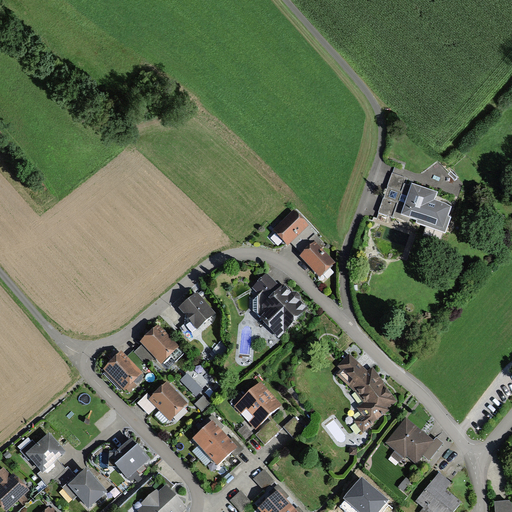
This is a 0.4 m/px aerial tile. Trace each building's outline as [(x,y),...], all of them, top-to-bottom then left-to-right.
[(407,178),(393,173),(388,188),(401,192),(407,178)] [(438,194),(411,185),(411,187),(405,185),(402,193),(388,188),(380,213),(408,223),(410,218),(419,221),(418,225),(445,234),(450,220),(446,219),(450,208),(435,202),(438,194)] [(273,232),(287,246),(291,242),(308,226),(293,212),(273,232)] [(291,242),(303,255),(316,242),(323,249),(326,246),(317,236),(319,234),(310,225),(308,226),(291,242)] [(336,263),(323,249),(316,242),(303,255),(300,257),(320,278),(336,263)] [(260,320),(279,338),(308,310),(301,302),(301,297),(296,293),(292,293),(285,285),(281,289),(267,274),(253,288),(260,295),(258,297),(258,315),(262,318),(260,320)] [(198,293),(179,309),(186,316),(186,326),(192,333),(196,330),(197,331),(216,315),(198,293)] [(158,326),(140,344),(142,346),(135,352),(135,353),(147,366),(154,358),(161,365),(179,347),(158,326)] [(103,369),(125,392),(127,390),(129,392),(135,385),(133,383),(142,374),(140,372),(147,366),(135,353),(135,352),(134,351),(127,357),(122,351),(103,369)] [(337,376),(355,392),(363,404),(356,408),(362,416),(355,421),(363,433),(376,424),(375,422),(390,412),(388,410),(398,403),(373,368),(368,372),(350,355),(339,367),(342,370),(337,376)] [(198,396),(205,389),(189,373),(181,380),(198,396)] [(270,417),(281,406),(261,383),(235,406),(256,430),(268,419),(271,422),(255,437),(265,447),(281,431),(277,427),(278,426),(270,417)] [(166,384),(149,401),(170,422),(187,405),(166,384)] [(204,396),(195,405),(201,412),(210,403),(204,396)] [(295,418),(284,427),(293,439),(304,429),(295,418)] [(433,442),(406,419),(387,443),(396,451),(391,456),(399,463),(404,458),(405,459),(407,457),(416,465),(423,456),(428,461),(443,443),(436,438),(433,442)] [(192,441),(205,454),(226,435),(213,422),(192,441)] [(21,451),(29,461),(30,460),(41,472),(38,474),(47,486),(55,479),(65,470),(57,461),(65,454),(49,435),(37,445),(33,441),(21,451)] [(234,445),(226,435),(205,454),(218,469),(233,455),(236,458),(245,449),(237,441),(234,445)] [(131,440),(116,454),(110,453),(109,467),(116,468),(127,480),(129,479),(131,482),(145,469),(143,466),(150,460),(131,440)] [(0,506),(4,511),(7,511),(20,501),(24,506),(29,501),(24,496),(30,491),(13,474),(12,476),(4,468),(0,471),(0,506)] [(65,470),(55,479),(73,501),(77,497),(89,510),(100,501),(102,503),(108,498),(106,495),(107,494),(87,470),(77,479),(68,468),(65,470)] [(265,470),(254,480),(271,499),(279,492),(280,493),(284,490),(265,470)] [(439,475),(416,502),(423,508),(419,511),(456,511),(462,505),(444,491),(450,484),(439,475)] [(380,511),(389,502),(360,478),(340,502),(351,511),(380,511)] [(137,511),(183,511),(187,509),(166,485),(158,493),(156,491),(141,505),(143,507),(137,511)] [(251,503),(241,492),(231,501),(241,511),(251,503)] [(259,510),(261,511),(283,511),(291,505),(280,493),(279,492),(271,499),(259,510)] [(511,511),(511,506),(509,503),(496,504),(496,511),(511,511)]
